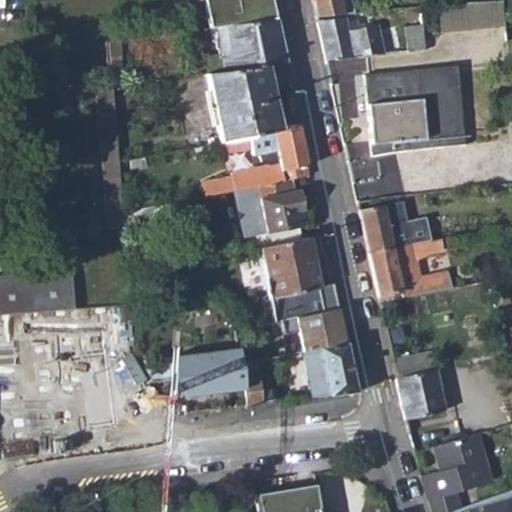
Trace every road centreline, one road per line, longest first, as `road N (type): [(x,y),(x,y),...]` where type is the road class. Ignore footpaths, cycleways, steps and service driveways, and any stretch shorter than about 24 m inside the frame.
road 1 (residential): [(385,430),(291,0)]
road 2 (residential): [(385,430),(49,475)]
